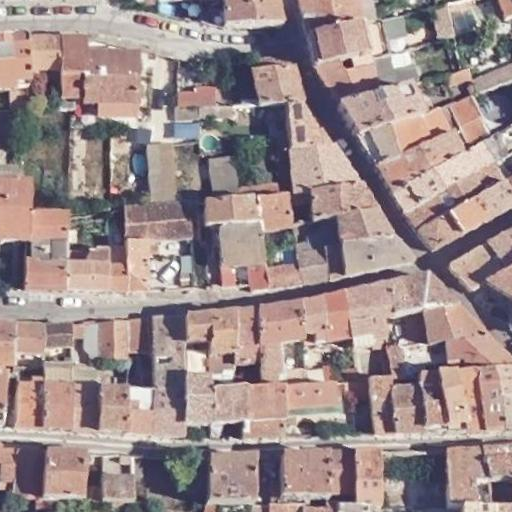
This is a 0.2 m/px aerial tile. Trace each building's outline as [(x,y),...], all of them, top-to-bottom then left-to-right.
[(271,0),(195,0),(195,18),(219,25),(226,26),(278,25),(271,0)] [(294,2),(303,36),(359,23),(353,0),(301,0),(295,1),(294,2)] [(511,0),(496,0),(503,17),(511,15),(511,0)] [(451,35),(445,3),(436,5),(442,36),(451,35)] [(402,13),(376,19),(382,51),(391,49),(389,39),(407,35),(402,13)] [(376,19),(359,23),(303,36),(310,69),(335,63),(347,60),(365,55),(382,51),(376,19)] [(0,88),(10,88),(9,80),(23,79),(23,68),(23,36),(0,36),(0,88)] [(23,68),(57,69),(58,36),(23,36),(23,68)] [(56,108),(65,108),(68,108),(68,100),(85,100),(85,108),(103,109),(103,116),(138,116),(139,53),(86,52),(86,37),(85,36),(58,36),(57,69),(56,97),(56,108)] [(382,51),(365,55),(373,93),(400,83),(391,49),(382,51)] [(335,107),(373,93),(365,55),(347,60),(349,70),(339,73),(335,63),(310,69),(334,107),(335,107)] [(298,103),(285,56),(252,56),(254,69),(248,70),(253,104),(282,104),(298,103)] [(511,60),(470,76),(476,90),(511,76),(511,60)] [(465,66),(458,68),(443,72),(445,82),(468,76),(465,66)] [(9,80),(10,88),(24,88),(24,85),(23,79),(9,80)] [(474,145),(492,136),(511,124),(511,100),(504,81),(476,90),(434,107),(455,156),(474,145)] [(416,113),(402,83),(400,83),(373,93),(335,107),(334,107),(341,118),(353,137),(376,128),(416,113)] [(193,105),(211,104),(211,84),(192,84),(192,89),(173,89),(173,105),(193,105)] [(10,88),(0,88),(0,103),(11,103),(10,88)] [(282,104),(286,143),(287,149),(325,144),(298,103),(282,104)] [(228,115),(228,104),(211,104),(193,105),(194,116),(228,115)] [(194,116),(193,105),(173,105),(171,106),(171,117),(194,118),(194,116)] [(455,156),(434,107),(416,113),(376,128),(393,155),(371,167),(389,193),(455,156)] [(0,109),(0,168),(1,169),(4,134),(11,135),(14,109),(0,109)] [(511,124),(492,136),(503,156),(507,155),(511,151),(511,124)] [(353,137),(371,167),(393,155),(376,128),(353,137)] [(175,201),(174,144),(149,144),(149,201),(175,201)] [(325,144),(287,149),(290,191),(356,184),(331,144),(325,144)] [(487,166),(474,145),(455,156),(389,193),(401,213),(487,166)] [(236,186),(232,156),(206,159),(210,199),(238,197),(236,186)] [(444,215),(473,199),(498,184),(487,166),(401,213),(414,232),(444,215)] [(0,240),(25,241),(26,213),(27,184),(11,183),(12,170),(1,169),(0,168),(0,240)] [(511,175),(501,183),(511,204),(511,175)] [(238,197),(249,196),(276,193),(275,182),(236,186),(238,197)] [(504,211),(511,206),(511,204),(501,183),(498,184),(473,199),(485,222),(504,211)] [(290,191),(282,192),(284,202),(306,199),(309,220),(330,216),(372,209),(356,184),(290,191)] [(284,202),(282,192),(276,193),(249,196),(253,221),(255,231),(289,228),(288,223),(284,202)] [(210,199),(204,200),(206,226),(216,225),(253,221),(249,196),(238,197),(210,199)] [(456,237),(485,222),(473,199),(444,215),(456,237)] [(126,292),(146,291),(145,252),(154,252),(154,240),(189,237),(186,202),(123,208),(125,264),(126,292)] [(316,246),(334,243),(388,235),(372,209),(330,216),(334,234),(291,241),(293,250),(316,246)] [(24,288),(66,290),(65,251),(65,217),(65,213),(26,213),(25,241),(24,288)] [(414,232),(430,251),(456,237),(444,215),(414,232)] [(230,265),(246,262),(260,261),(257,242),(255,231),(253,221),(216,225),(217,242),(220,266),(230,265)] [(289,228),(255,231),(257,242),(291,240),(289,228)] [(511,230),(503,235),(511,253),(511,230)] [(408,258),(388,235),(334,243),(340,276),(407,262),(408,258)] [(484,247),(498,277),(511,269),(511,253),(503,235),(484,247)] [(322,280),(340,276),(334,243),(316,246),(322,280)] [(299,284),(322,280),(316,246),(293,250),(295,264),(299,284)] [(469,291),(482,284),(487,282),(498,277),(484,247),(448,264),(447,268),(469,291)] [(94,251),(65,251),(66,290),(106,291),(106,276),(106,263),(98,263),(98,255),(94,251)] [(190,284),(190,257),(149,258),(150,284),(190,284)] [(246,262),(249,286),(249,290),(265,289),(261,268),(260,261),(246,262)] [(106,291),(126,292),(125,264),(106,263),(106,276),(106,291)] [(265,289),(299,284),(295,264),(261,268),(265,289)] [(233,286),(230,265),(220,266),(222,287),(233,286)] [(482,284),(511,303),(511,269),(498,277),(487,282),(482,284)] [(423,275),(384,283),(389,317),(451,305),(423,275)] [(376,285),(340,293),(350,339),(366,337),(366,340),(384,338),(381,319),(376,285)] [(318,299),(324,341),(350,339),(340,293),(318,299)] [(311,343),(324,341),(318,299),(296,304),(299,334),(310,333),(311,343)] [(296,304),(255,309),(255,342),(275,340),(275,344),(300,341),(299,334),(296,304)] [(424,344),(484,337),(451,305),(421,311),(424,344)] [(233,364),(255,362),(255,342),(255,309),(231,311),(232,364),(233,364)] [(218,365),(232,364),(231,311),(181,316),(182,342),(196,342),(206,341),(206,361),(207,370),(217,370),(218,365)] [(150,389),(150,391),(182,391),(182,376),(182,342),(181,316),(148,318),(149,349),(150,389)] [(123,319),(124,349),(149,349),(148,318),(123,319)] [(123,319),(94,322),(95,359),(124,359),(124,349),(123,319)] [(94,322),(68,323),(69,341),(80,340),(81,350),(87,359),(95,359),(94,322)] [(41,348),(69,346),(69,341),(68,323),(41,326),(41,348)] [(0,375),(4,376),(12,376),(12,368),(11,352),(11,324),(0,324),(0,375)] [(41,348),(41,326),(11,324),(11,352),(41,353),(41,348)] [(472,370),(490,368),(511,365),(511,364),(484,337),(424,344),(394,348),(397,367),(440,362),(442,372),(456,371),(472,370)] [(255,388),(275,387),(274,375),(278,374),(276,350),(275,344),(275,340),(255,342),(255,362),(255,388)] [(206,341),(196,342),(197,374),(207,374),(207,370),(206,361),(206,341)] [(387,361),(370,363),(372,379),(387,377),(390,377),(387,361)] [(372,379),(370,363),(354,365),(357,380),(368,379),(372,379)] [(69,364),(42,365),(42,369),(42,378),(43,428),(72,431),(70,387),(69,369),(69,364)] [(511,365),(490,368),(495,399),(511,396),(511,365)] [(305,384),(330,382),(328,367),(304,370),(305,384)] [(482,431),(500,431),(495,399),(490,368),(472,370),(482,431)] [(70,387),(97,388),(96,369),(69,369),(70,387)] [(96,369),(97,388),(124,388),(124,369),(96,369)] [(464,432),(482,431),(472,370),(456,371),(464,432)] [(442,372),(438,373),(443,433),(462,433),(464,432),(456,371),(442,372)] [(438,373),(416,374),(417,386),(421,425),(422,434),(443,433),(438,373)] [(182,391),(183,424),(208,424),(207,390),(207,382),(207,381),(207,378),(207,377),(198,376),(182,376),(182,391)] [(372,435),(392,434),(388,389),(387,377),(372,379),(368,379),(369,399),(372,435)] [(15,428),(43,428),(42,378),(31,378),(30,385),(15,386),(15,414),(15,424),(15,428)] [(218,378),(207,378),(207,381),(207,382),(207,390),(219,390),(218,378)] [(344,400),(369,399),(368,379),(357,380),(343,381),(344,400)] [(282,386),(283,423),(295,423),(295,417),(295,409),(334,407),(332,382),(330,382),(305,384),(285,386),(282,386)] [(242,438),(283,437),(283,423),(282,386),(275,387),(255,388),(241,389),(242,423),(242,438)] [(392,434),(422,434),(421,425),(417,386),(388,389),(392,434)] [(97,388),(70,387),(72,431),(98,431),(97,388)] [(124,388),(97,388),(98,431),(124,433),(124,388)] [(150,389),(124,388),(124,433),(150,436),(150,391),(150,389)] [(219,390),(207,390),(208,424),(242,423),(241,389),(233,389),(219,390)] [(150,436),(183,437),(183,424),(182,391),(150,391),(150,436)] [(511,396),(495,399),(500,431),(511,429),(511,396)] [(335,414),(334,407),(295,409),(295,417),(335,414)] [(0,489),(13,490),(17,450),(17,444),(1,444),(0,460),(0,489)] [(484,484),(511,481),(511,447),(480,451),(484,484)] [(13,497),(37,498),(40,498),(44,465),(45,452),(17,450),(13,490),(13,497)] [(470,485),(484,484),(480,451),(445,452),(443,507),(464,508),(472,508),(470,485)] [(82,499),(85,453),(45,452),(44,465),(40,498),(61,499),(82,499)] [(325,492),(353,492),(353,453),(324,452),(324,457),(325,492)] [(372,494),(377,452),(354,453),(353,453),(353,492),(353,506),(370,505),(372,494)] [(133,454),(121,454),(120,462),(133,462),(133,454)] [(175,456),(133,454),(133,462),(175,464),(175,456)] [(218,504),(252,505),(253,457),(198,457),(193,457),(193,487),(203,487),(203,503),(218,504)] [(279,457),(280,485),(280,499),(325,500),(325,492),(324,457),(279,457)] [(101,500),(112,500),(133,501),(134,478),(103,477),(102,491),(101,500)] [(511,481),(484,484),(488,508),(511,508),(511,481)] [(280,505),(280,499),(280,485),(272,486),(272,505),(280,505)] [(92,500),(101,500),(102,491),(92,490),(92,500)] [(133,501),(112,500),(112,509),(136,510),(136,501),(133,501)] [(217,511),(218,504),(203,503),(203,511),(217,511)]
